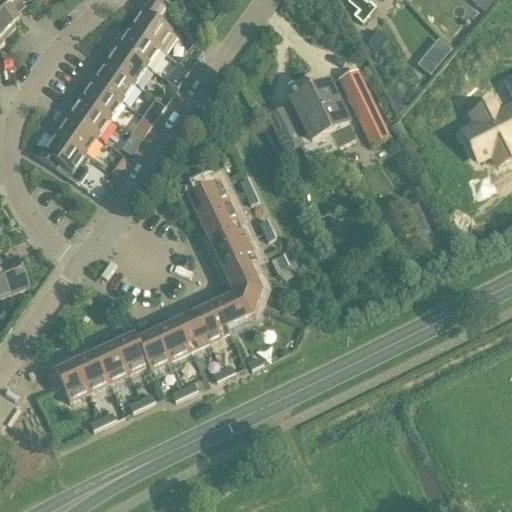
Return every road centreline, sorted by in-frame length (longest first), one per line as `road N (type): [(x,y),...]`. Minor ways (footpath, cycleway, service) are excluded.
road 1 (primary): [(71,511),(511,282)]
road 2 (residential): [(69,282),(20,214),(8,168),(17,119),(47,70),(117,0)]
road 3 (residential): [(291,0),(104,234)]
